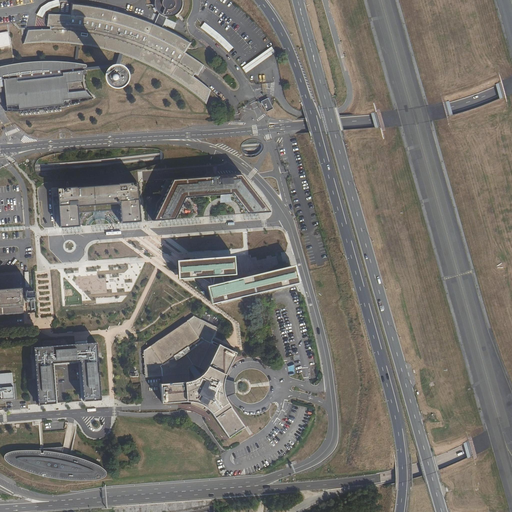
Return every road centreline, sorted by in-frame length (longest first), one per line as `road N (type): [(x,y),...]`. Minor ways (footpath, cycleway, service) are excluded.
road 1 (secondary): [(205,493),(283,474),(326,450),(334,428),(324,351),(290,225),(276,201),(230,158),(145,138)]
road 2 (secondary): [(399,511),(395,417),(329,177),(292,61),(257,0)]
road 3 (secondary): [(511,82),(450,108),(145,138)]
road 4 (secondary): [(205,493),(417,471),(511,426)]
road 5 (secondary): [(73,503),(205,493)]
